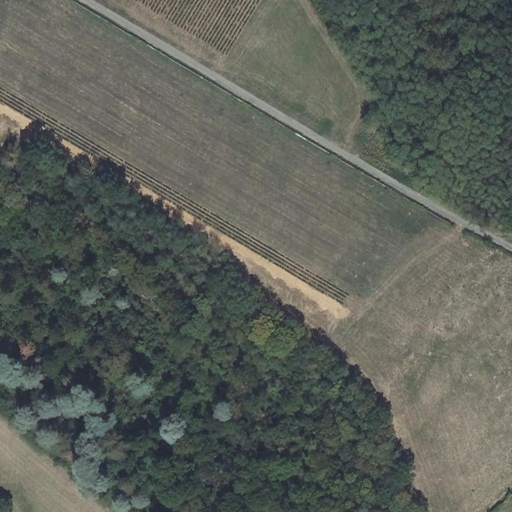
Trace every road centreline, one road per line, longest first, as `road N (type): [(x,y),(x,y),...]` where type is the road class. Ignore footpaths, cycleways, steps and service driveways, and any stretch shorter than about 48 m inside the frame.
road 1 (unclassified): [(511,247),(85,0)]
road 2 (track): [(271,0),(226,66),(107,0)]
road 3 (track): [(341,151),(366,105),(303,0)]
